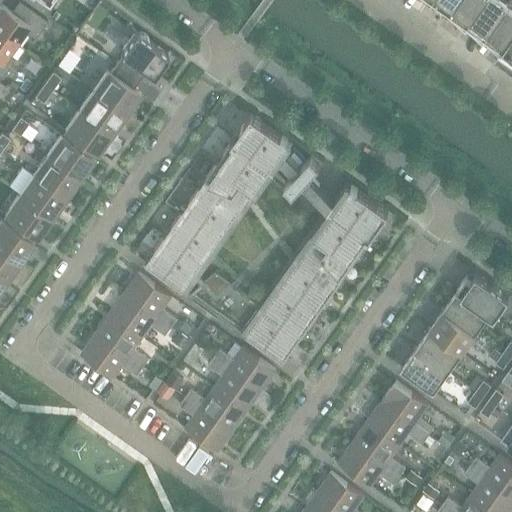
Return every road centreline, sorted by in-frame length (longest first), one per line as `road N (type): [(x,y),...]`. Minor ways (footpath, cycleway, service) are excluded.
road 1 (residential): [(451,204),(234,508),(210,492),(14,351),(235,50)]
road 2 (residential): [(451,204),(235,50)]
road 3 (residential): [(511,110),(358,0)]
